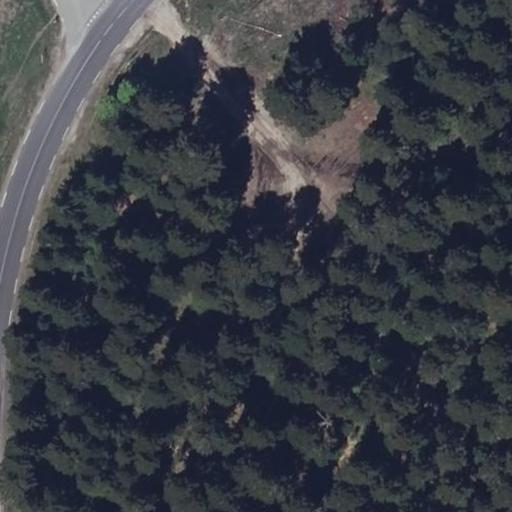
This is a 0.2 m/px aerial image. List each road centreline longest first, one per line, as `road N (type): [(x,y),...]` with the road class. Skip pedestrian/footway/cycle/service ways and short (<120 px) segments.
road 1 (track): [(132,0),(360,324),(511,505)]
road 2 (secondary): [(99,39),(8,253),(0,342)]
